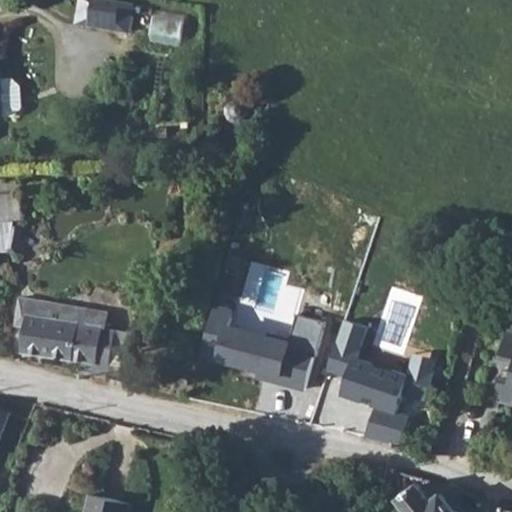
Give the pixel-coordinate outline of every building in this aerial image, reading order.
[(136,0),(82,0),(80,24),(134,29),(136,0)] [(153,41),(184,43),(187,12),(156,9),(153,41)] [(19,182),(0,182),(0,222),(0,233),(0,235),(12,234),(16,222),(21,222),(19,182)] [(292,304),(282,333),(306,341),(326,286),(333,269),(308,260),(301,278),(292,304)] [(30,306),(22,352),(84,363),(82,374),(110,379),(117,339),(105,338),(106,327),(88,324),(91,309),(55,302),(54,310),(30,306)] [(511,386),(503,383),(498,403),(511,407),(511,340),(507,339),(500,365),(511,368),(511,386)] [(263,401),(304,415),(368,438),(402,445),(412,410),(406,408),(410,398),(329,368),(323,385),(275,367),(263,401)] [(0,413),(0,443),(10,418),(0,413)] [(420,482),(400,498),(411,511),(460,511),(443,491),(434,499),(420,482)] [(130,511),(132,505),(88,495),(84,511),(130,511)]
